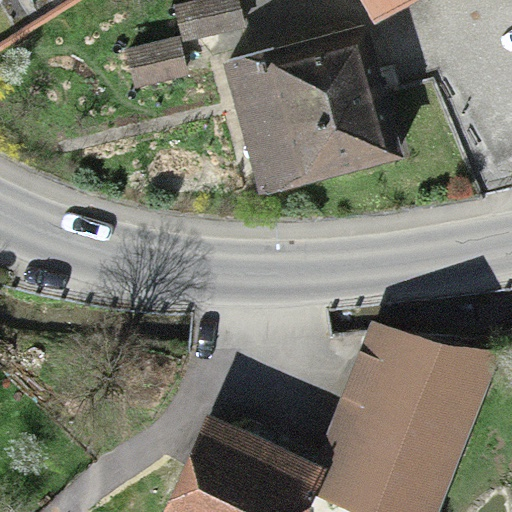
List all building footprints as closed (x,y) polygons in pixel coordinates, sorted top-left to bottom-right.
[(349,0),(367,35),(436,0),(349,0)] [(231,8),(172,21),(178,49),(237,35),(231,8)] [(357,44),(225,82),(262,211),(394,173),(357,44)] [(173,57),(127,68),(134,97),(180,86),(173,57)] [(319,487),(311,503),(339,511),(435,511),(485,380),(372,339),(319,487)] [(306,511),(311,503),(319,487),(213,434),(173,511),(306,511)]
